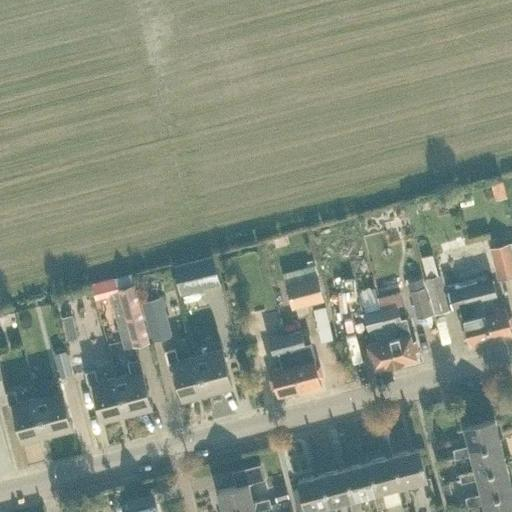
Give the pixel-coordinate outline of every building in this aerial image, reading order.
[(491,183),(495,199),(506,196),(502,180),(491,183)] [(511,275),(511,252),(509,242),(494,246),(502,278),(511,275)] [(437,274),(432,253),(421,256),(426,276),(424,277),(433,313),(449,309),(440,273),(437,274)] [(180,294),(220,283),(213,254),(172,265),(180,294)] [(292,308),(324,300),(314,264),(282,272),(292,308)] [(132,283),(131,277),(117,280),(118,286),(117,286),(132,346),(150,341),(134,282),(132,283)] [(416,318),(432,314),(422,278),(407,282),(416,318)] [(491,339),(511,333),(511,331),(510,325),(511,325),(511,317),(511,314),(508,315),(505,307),(494,310),(491,297),(496,296),(492,279),(476,283),(491,339)] [(469,345),(491,339),(476,283),(448,291),(452,308),(459,306),(464,326),(461,327),(463,338),(467,337),(469,345)] [(400,318),(396,305),(402,303),(398,290),(377,296),(380,309),(395,364),(416,359),(414,351),(418,350),(415,339),(412,340),(405,316),(400,318)] [(172,336),(162,296),(140,301),(151,341),(172,336)] [(395,364),(380,309),(377,296),(361,300),(364,313),(368,330),(374,328),(377,341),(366,344),(368,352),(365,353),(368,363),(371,362),(373,370),(395,364)] [(328,300),(317,303),(325,336),(336,333),(328,300)] [(77,338),(71,315),(61,317),(67,341),(77,338)] [(299,390),(321,384),(318,376),(322,375),(319,365),(316,366),(313,357),(316,356),(312,341),(304,343),(300,330),(284,335),(299,390)] [(277,396),(299,390),(284,335),(268,339),(272,355),(278,354),(281,366),(270,369),(272,377),(269,378),(272,389),(275,388),(277,396)] [(207,394),(197,355),(178,360),(175,348),(164,350),(168,363),(172,362),(182,400),(207,394)] [(207,394),(232,387),(222,348),(197,355),(207,394)] [(141,369),(141,370),(138,357),(127,360),(130,372),(116,376),(127,415),(152,408),(141,369)] [(127,415),(116,376),(98,381),(94,369),(84,371),(88,384),(91,383),(101,421),(127,415)] [(47,435),(37,397),(18,402),(15,390),(5,392),(8,405),(12,404),(22,442),(47,435)] [(47,435),(72,429),(62,390),(37,397),(47,435)] [(470,450),(500,442),(494,418),(464,425),(468,445),(453,449),(455,458),(471,454),(470,450)] [(476,474),(506,467),(500,442),(470,450),(471,454),(474,469),(459,473),(461,481),(476,477),(476,474)] [(425,495),(434,493),(429,476),(426,477),(418,448),(394,454),(402,485),(405,484),(421,480),(425,495)] [(409,499),(405,484),(402,485),(394,454),(370,460),(378,491),(381,491),(397,486),(401,501),(409,499)] [(385,506),(381,491),(378,491),(370,460),(346,467),(354,498),(358,497),(372,493),(376,508),(385,506)] [(361,511),(362,511),(358,497),(354,498),(346,467),(322,473),(330,504),(334,503),(349,499),(352,511),(361,511)] [(482,498),(511,490),(511,489),(506,467),(476,474),(476,477),(480,494),(466,497),(468,506),(482,502),(482,498)] [(336,511),(334,503),(330,504),(322,473),(297,480),(306,511),(324,506),(326,511),(336,511)] [(255,511),(271,507),(269,497),(253,502),(248,482),(217,490),(222,511),(234,511),(254,507),(255,511)] [(442,484),(445,494),(452,492),(449,482),(442,484)] [(298,507),(304,506),(299,486),(293,488),(298,507)] [(277,500),(289,497),(286,488),(274,491),(277,500)] [(511,511),(511,490),(482,498),(482,502),(484,511),(511,511)]
